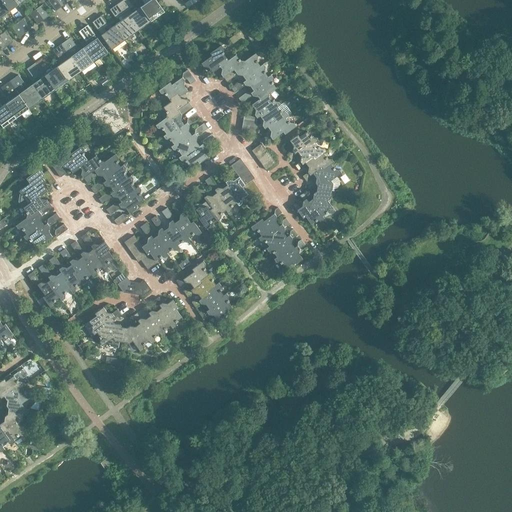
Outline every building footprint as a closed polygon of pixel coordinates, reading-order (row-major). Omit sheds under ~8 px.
[(10,11),(1,0),(0,0),(0,17),(1,18),(10,11)] [(19,5),(15,0),(1,0),(10,11),(19,5)] [(62,7),(56,0),(48,0),(56,11),(62,7)] [(134,7),(129,0),(122,0),(118,3),(125,13),(134,7)] [(165,12),(156,0),(150,0),(141,7),(151,21),(165,12)] [(125,13),(118,3),(110,9),(117,19),(125,13)] [(49,16),(42,5),(36,9),(44,20),(49,16)] [(151,21),(141,7),(128,16),(138,31),(151,21)] [(44,20),(36,9),(30,14),(38,24),(44,20)] [(108,25),(101,15),(92,22),(99,32),(108,25)] [(138,31),(128,16),(115,25),(125,40),(138,31)] [(31,29),(23,18),(18,23),(25,33),(31,29)] [(25,33),(18,23),(12,27),(20,37),(25,33)] [(95,35),(88,25),(79,31),(86,41),(95,35)] [(125,40),(115,25),(101,35),(112,50),(125,40)] [(13,42),(5,32),(0,35),(0,36),(7,46),(13,42)] [(77,47),(70,38),(62,44),(69,54),(77,47)] [(108,52),(97,38),(84,47),(94,62),(108,52)] [(69,54),(62,44),(53,50),(60,60),(69,54)] [(219,64),(227,58),(224,54),(225,54),(223,52),(224,48),(222,45),(210,53),(212,56),(202,63),(198,62),(193,66),(201,77),(206,74),(202,68),(204,66),(209,67),(213,72),(221,67),(219,64)] [(94,62),(84,47),(71,57),(82,71),(94,62)] [(253,72),(261,66),(258,62),(257,60),(258,56),(256,53),(245,61),(247,64),(236,72),(234,69),(224,77),(227,82),(238,74),(243,75),(246,80),(254,74),(253,72)] [(236,72),(247,64),(245,61),(241,60),(240,59),(239,59),(236,55),(228,60),(227,58),(219,64),(221,67),(223,69),(222,74),(224,77),(234,69),(236,72)] [(51,66),(44,56),(36,63),(43,72),(51,66)] [(82,71),(71,57),(58,66),(69,81),(82,71)] [(43,72),(36,63),(27,69),(34,79),(43,72)] [(260,82),(268,77),(266,73),(266,72),(265,71),(266,67),(263,64),(261,66),(253,72),(254,74),(246,80),(243,82),(240,81),(231,87),(235,93),(246,85),(251,86),(254,91),(262,85),(260,82)] [(69,81),(58,66),(45,75),(56,90),(69,81)] [(184,85),(185,80),(187,78),(191,84),(196,80),(188,69),(183,73),(183,77),(172,85),(170,82),(159,90),(161,93),(165,94),(166,95),(167,95),(169,99),(178,93),(180,96),(188,90),(184,85)] [(26,85),(18,75),(10,81),(17,91),(26,85)] [(56,90),(45,75),(32,85),(43,99),(56,90)] [(269,94),(276,88),(273,84),(274,83),(273,81),(273,78),(271,75),(268,77),(260,82),(262,85),(254,91),(251,93),(247,92),(239,98),(243,104),(254,96),(258,97),(260,99),(262,102),(269,97),(268,94),(269,94)] [(17,91),(10,81),(1,87),(8,97),(17,91)] [(43,99),(32,85),(19,94),(30,109),(43,99)] [(178,110),(189,102),(187,99),(182,98),(180,96),(178,93),(169,99),(171,101),(164,107),(167,111),(166,112),(167,113),(167,117),(169,120),(180,112),(178,110)] [(30,109),(19,94),(6,103),(17,118),(30,109)] [(270,113),(281,105),(279,102),(275,101),(274,99),(273,100),(269,94),(268,94),(269,97),(262,102),(260,99),(252,105),(256,110),(255,115),(245,113),(244,119),(257,121),(257,118),(260,116),(268,111),(270,113)] [(181,119),(182,114),(192,107),(189,102),(178,110),(180,112),(169,120),(167,117),(156,125),(158,128),(162,128),(163,130),(164,129),(167,133),(174,128),(176,130),(184,124),(181,119)] [(17,118),(6,103),(0,107),(0,123),(3,128),(17,118)] [(285,117),(291,113),(284,103),(281,105),(270,113),(268,111),(260,116),(264,121),(263,126),(265,129),(268,127),(276,121),(277,123),(285,117)] [(189,130),(190,125),(200,118),(196,112),(188,118),(187,122),(184,124),(176,130),(174,128),(167,133),(164,136),(166,139),(170,139),(171,141),(172,140),(174,144),(182,138),(184,141),(192,135),(189,130)] [(285,134),(296,126),(294,123),(290,122),(289,121),(288,121),(285,117),(277,123),(276,121),(268,127),(271,131),(271,136),(273,139),(283,132),(285,134)] [(256,127),(257,121),(244,119),(243,125),(256,127)] [(196,141),(197,136),(208,128),(204,123),(196,129),(195,133),(192,135),(184,141),(182,138),(174,144),(171,146),(174,149),(177,150),(178,152),(179,151),(182,155),(190,149),(192,152),(200,146),(196,141)] [(255,133),(256,127),(243,125),(242,131),(255,133)] [(308,148),(316,143),(319,140),(316,137),(313,137),(311,135),(311,136),(308,131),(300,137),(298,134),(290,140),(294,146),(293,151),(288,155),(291,160),(294,158),(295,154),(298,152),(306,146),(308,148)] [(204,152),(205,147),(216,139),(212,134),(203,140),(203,144),(200,146),(192,152),(190,149),(182,155),(179,157),(181,160),(185,161),(186,162),(187,162),(190,166),(198,161),(199,163),(208,157),(204,152)] [(256,155),(265,148),(262,143),(252,150),(256,155)] [(315,159),(323,153),(326,151),(324,148),(320,147),(319,146),(318,146),(316,143),(308,148),(306,146),(298,152),(301,157),(301,161),(295,165),(299,171),(302,168),(303,164),(306,162),(313,157),(315,159)] [(212,158),(223,150),(219,145),(211,151),(210,155),(212,158)] [(79,165),(87,159),(84,155),(85,154),(84,153),(84,149),(82,146),(71,154),(73,156),(62,164),(58,163),(53,167),(61,177),(66,174),(62,168),(64,167),(69,168),(73,173),(81,168),(81,167),(79,165)] [(259,160),(269,153),(265,148),(256,155),(259,160)] [(263,165),(272,158),(269,153),(259,160),(263,165)] [(323,170),(331,164),(334,162),(332,159),(328,158),(327,157),(326,157),(323,153),(315,159),(313,157),(306,162),(309,167),(308,172),(303,176),(307,181),(310,179),(310,175),(313,173),(321,167),(323,170)] [(113,173),(121,167),(118,163),(119,162),(118,161),(118,157),(116,154),(105,162),(107,165),(96,173),(94,170),(84,178),(87,183),(98,175),(103,176),(106,181),(114,175),(113,173)] [(96,173),(107,165),(105,162),(102,161),(100,160),(96,156),(89,161),(87,159),(79,165),(81,167),(81,168),(82,170),(82,175),(84,178),(94,170),(96,173)] [(266,170),(276,163),(272,158),(263,165),(266,170)] [(235,170),(244,163),(241,159),(231,166),(235,170)] [(238,175),(248,168),(244,163),(235,170),(238,175)] [(334,178),(342,173),(340,169),(336,169),(335,167),(334,168),(331,164),(323,170),(321,167),(313,173),(316,177),(316,183),(318,185),(317,188),(332,191),(334,178)] [(120,183),(128,177),(126,174),(126,173),(125,171),(126,168),(124,165),(121,167),(113,173),(114,175),(106,181),(103,183),(100,182),(91,188),(95,193),(106,186),(111,187),(114,191),(122,186),(120,183)] [(242,180),(251,173),(248,168),(238,175),(239,177),(242,180)] [(48,191),(44,185),(45,181),(47,179),(51,184),(56,181),(48,170),(43,173),(40,169),(26,178),(30,183),(19,191),(21,194),(20,201),(22,204),(24,207),(31,202),(30,200),(38,194),(40,197),(48,191)] [(248,194),(246,191),(243,187),(245,185),(242,180),(239,177),(234,181),(229,180),(221,169),(216,173),(222,181),(226,182),(228,185),(233,193),(231,194),(237,202),(239,205),(242,203),(243,199),(244,198),(248,194)] [(252,180),(255,178),(251,173),(242,180),(245,185),(252,180)] [(128,194),(136,188),(133,184),(134,184),(133,182),(134,178),(131,175),(128,177),(120,183),(122,186),(114,191),(111,193),(107,193),(99,199),(103,204),(113,197),(118,197),(122,202),(130,196),(128,194)] [(237,202),(231,194),(233,193),(228,185),(223,188),(218,187),(210,177),(205,180),(211,189),(215,189),(217,192),(223,200),(220,202),(226,210),(228,213),(231,211),(232,207),(234,206),(233,205),(237,202)] [(246,191),(256,185),(252,180),(245,185),(243,187),(246,191)] [(226,210),(220,202),(223,200),(217,192),(212,195),(208,195),(200,184),(194,188),(200,196),(204,197),(206,200),(212,208),(209,210),(215,218),(218,221),(221,219),(221,215),(223,214),(222,213),(226,210)] [(249,196),(259,189),(256,185),(246,191),(248,194),(249,196)] [(137,205),(144,199),(141,195),(142,194),(140,193),(141,189),(139,186),(136,188),(128,194),(130,196),(122,202),(119,204),(115,204),(107,209),(110,215),(121,207),(126,208),(130,213),(138,207),(137,205)] [(330,203),(331,198),(332,191),(317,188),(317,191),(314,193),(314,198),(309,201),(315,209),(317,208),(323,216),(326,213),(327,214),(329,213),(332,213),(335,211),(330,203)] [(253,201),(263,194),(259,189),(249,196),(253,201)] [(215,218),(209,210),(212,208),(206,200),(201,203),(197,202),(189,192),(184,196),(190,204),(194,205),(201,216),(199,217),(207,229),(210,226),(211,223),(212,221),(215,218)] [(315,209),(309,201),(307,199),(307,195),(305,192),(300,196),(304,201),(303,206),(297,210),(303,218),(306,216),(311,224),(316,221),(316,222),(318,220),(322,221),(325,219),(323,216),(317,208),(315,209)] [(38,210),(49,202),(47,200),(42,199),(40,197),(38,194),(30,200),(31,202),(24,207),(27,212),(26,213),(27,214),(27,218),(29,221),(40,213),(38,210)] [(191,223),(183,212),(184,208),(178,200),(173,204),(180,214),(180,219),(175,223),(180,231),(183,229),(189,237),(193,234),(193,235),(195,234),(198,235),(202,232),(193,221),(191,223)] [(41,220),(42,215),(53,208),(49,202),(38,210),(40,213),(29,221),(27,218),(16,225),(18,228),(22,229),(23,231),(24,230),(27,234),(35,229),(37,231),(45,225),(44,225),(41,220)] [(276,221),(277,216),(282,213),(278,207),(275,210),(275,213),(264,221),(262,219),(251,227),(253,230),(257,230),(258,232),(259,231),(262,235),(270,229),(271,232),(279,226),(276,221)] [(180,231),(175,223),(173,220),(173,216),(167,208),(162,212),(170,222),(169,227),(164,231),(170,238),(172,237),(178,245),(182,242),(182,243),(184,242),(188,242),(191,240),(189,237),(183,229),(180,231)] [(49,231),(49,226),(60,218),(56,213),(48,219),(49,220),(44,225),(45,225),(37,231),(35,229),(27,234),(24,236),(26,239),(30,240),(31,241),(32,241),(35,246),(42,240),(44,242),(53,236),(49,231)] [(118,226),(129,218),(127,215),(123,214),(114,220),(118,226)] [(170,238),(164,231),(162,228),(163,224),(157,215),(151,219),(159,230),(159,235),(154,238),(159,246),(162,245),(167,252),(171,250),(172,250),(173,249),(177,250),(180,248),(178,245),(172,237),(170,238)] [(284,232),(285,227),(290,223),(286,218),(283,220),(282,224),(279,226),(271,232),(270,229),(262,235),(259,237),(261,240),(265,241),(266,243),(266,242),(269,246),(277,240),(279,242),(287,237),(284,232)] [(159,246),(154,238),(152,236),(152,232),(146,223),(140,227),(148,238),(148,242),(142,246),(145,250),(148,255),(151,253),(154,258),(156,261),(161,258),(163,257),(166,258),(170,256),(167,252),(162,245),(159,246)] [(57,237),(68,229),(64,224),(56,230),(55,234),(57,237)] [(291,243),(292,238),(297,234),(294,229),(291,231),(290,235),(287,237),(279,242),(277,240),(269,246),(266,248),(268,251),(272,252),(273,253),(274,253),(277,257),(285,251),(287,253),(295,247),(291,243)] [(114,258),(108,251),(111,249),(105,241),(100,245),(94,244),(87,233),(82,237),(87,245),(91,246),(94,249),(93,249),(99,257),(97,259),(102,267),(105,270),(108,267),(108,264),(110,262),(109,262),(114,258)] [(128,247),(138,240),(134,235),(124,242),(128,247)] [(303,259),(299,254),(300,249),(305,245),(301,239),(298,242),(298,245),(295,247),(287,253),(285,251),(277,257),(274,259),(276,262),(280,262),(281,264),(282,264),(285,268),(293,263),(295,265),(303,259)] [(131,252),(141,245),(138,240),(128,247),(131,252)] [(102,267),(97,259),(99,257),(93,249),(89,252),(84,251),(76,241),(71,244),(77,253),(81,253),(83,256),(88,264),(86,266),(92,274),(94,277),(97,275),(97,271),(99,270),(98,269),(102,267)] [(145,250),(142,246),(141,245),(131,252),(135,257),(145,250)] [(92,274),(86,266),(88,264),(83,256),(78,260),(73,259),(65,248),(60,252),(66,261),(70,261),(72,264),(78,272),(75,274),(81,282),(83,285),(86,283),(87,279),(88,278),(88,277),(92,274)] [(141,260),(148,255),(145,250),(135,257),(138,262),(141,260)] [(144,265),(154,258),(151,253),(148,255),(141,260),(144,265)] [(81,282),(75,274),(78,272),(72,264),(67,268),(62,267),(55,256),(49,260),(55,268),(59,269),(61,272),(67,280),(64,282),(70,290),(72,293),(75,290),(76,287),(78,285),(77,285),(81,282)] [(158,263),(156,261),(154,258),(144,265),(148,270),(158,263)] [(200,280),(208,274),(205,270),(206,269),(205,268),(206,264),(203,261),(192,269),(194,271),(183,279),(179,278),(176,281),(180,286),(186,282),(191,283),(194,288),(202,282),(200,280)] [(70,290),(64,282),(67,280),(61,272),(56,275),(51,274),(44,264),(39,268),(45,276),(48,277),(51,280),(56,287),(54,289),(59,297),(62,300),(65,298),(65,294),(67,293),(66,292),(70,290)] [(59,297),(54,289),(56,287),(51,280),(46,283),(41,282),(33,272),(28,275),(34,284),(38,285),(45,295),(43,297),(46,301),(51,308),(54,306),(55,302),(56,301),(56,300),(59,297)] [(208,290),(216,284),(213,281),(214,280),(213,278),(213,275),(211,272),(208,274),(200,280),(202,282),(194,288),(191,290),(187,289),(184,291),(188,297),(193,293),(198,294),(202,298),(210,293),(208,290)] [(124,292),(130,281),(127,277),(118,284),(124,292)] [(152,290),(145,280),(140,283),(143,296),(152,290)] [(134,294),(135,282),(130,281),(124,292),(134,294)] [(143,296),(140,283),(135,282),(134,294),(143,296)] [(216,301),(224,295),(221,291),(220,289),(221,285),(219,282),(216,284),(208,290),(210,293),(202,298),(199,300),(195,300),(192,302),(196,307),(201,303),(206,304),(210,309),(218,303),(216,301)] [(224,312),(232,306),(229,302),(229,301),(228,300),(229,296),(227,293),(224,295),(216,301),(218,303),(210,309),(207,311),(203,311),(200,313),(203,318),(209,314),(214,315),(218,320),(226,314),(224,312)] [(46,301),(43,297),(37,301),(40,305),(46,301)] [(182,317),(176,310),(179,308),(173,299),(168,303),(163,303),(159,297),(153,301),(155,304),(159,305),(162,308),(161,308),(167,315),(165,317),(170,325),(173,328),(176,326),(176,322),(178,321),(177,321),(182,317)] [(170,325),(165,317),(167,315),(161,308),(157,311),(152,310),(148,305),(143,309),(145,312),(149,312),(151,315),(156,323),(154,325),(160,333),(162,336),(165,334),(166,330),(167,329),(167,328),(170,325)] [(104,324),(112,318),(115,316),(118,317),(122,315),(118,309),(112,313),(107,312),(103,307),(95,313),(97,315),(89,321),(92,326),(93,328),(92,331),(94,335),(97,332),(105,327),(104,324)] [(160,333),(154,325),(156,323),(151,315),(146,319),(141,318),(137,313),(132,316),(134,319),(139,321),(140,323),(146,331),(143,333),(149,341),(151,344),(154,342),(155,338),(157,337),(156,336),(160,333)] [(122,342),(125,327),(122,327),(120,324),(115,323),(112,318),(104,324),(105,327),(97,332),(100,336),(99,337),(100,338),(100,342),(102,345),(113,338),(115,341),(122,342)] [(3,325),(0,321),(0,339),(0,340),(1,340),(5,337),(5,338),(7,337),(11,337),(14,335),(6,324),(3,325)] [(149,341),(143,333),(146,331),(140,323),(135,326),(130,326),(127,328),(125,327),(122,342),(130,343),(133,341),(141,351),(144,349),(144,346),(146,344),(145,344),(149,341)] [(14,393),(22,387),(25,385),(23,382),(19,381),(18,380),(17,380),(14,376),(6,381),(5,379),(0,381),(0,389),(0,390),(0,391),(0,402),(1,402),(1,398),(4,396),(5,396),(13,391),(14,393)] [(22,403),(33,396),(31,393),(27,392),(26,390),(25,391),(22,387),(14,393),(13,391),(5,396),(8,401),(7,406),(9,408),(8,412),(23,414),(24,407),(22,403)] [(27,434),(21,426),(23,415),(23,414),(8,412),(8,414),(5,416),(4,421),(2,423),(0,424),(5,432),(8,430),(16,442),(18,445),(23,441),(23,436),(27,434)] [(5,432),(0,424),(0,442),(3,446),(7,443),(7,444),(9,443),(13,444),(16,442),(8,430),(5,432)]
